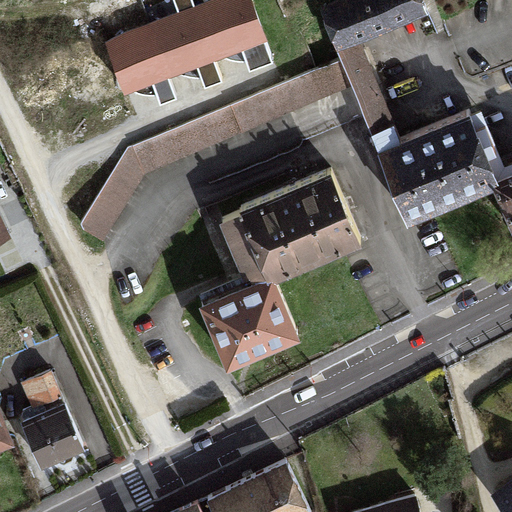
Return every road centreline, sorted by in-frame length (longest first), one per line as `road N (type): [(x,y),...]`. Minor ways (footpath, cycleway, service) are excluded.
road 1 (residential): [(181,466),(0,94)]
road 2 (secondary): [(511,300),(181,466)]
